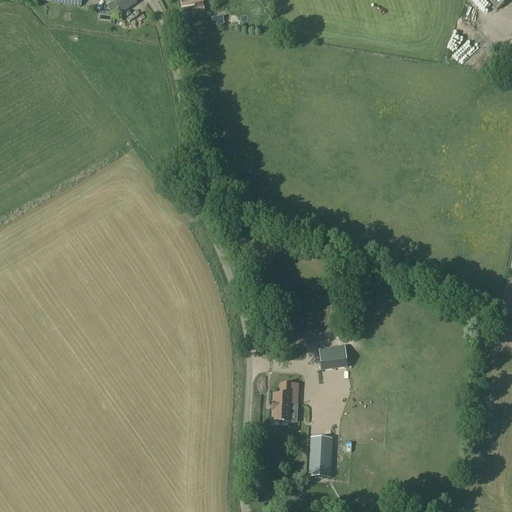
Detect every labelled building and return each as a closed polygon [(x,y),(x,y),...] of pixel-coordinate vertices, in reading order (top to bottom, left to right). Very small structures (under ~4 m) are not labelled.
[(134,0),(117,0),(113,4),(122,15),(137,4),(134,0)] [(487,0),(496,9),(506,0),(487,0)] [(195,8),(192,8),(194,15),(204,12),(203,6),(195,8)] [(466,64),(466,51),(458,51),(457,63),(466,64)] [(281,355),(320,350),(317,331),(279,336),(281,355)] [(347,368),(345,348),(318,351),(321,371),(347,368)] [(272,411),(273,411),(272,422),(289,423),(290,405),(297,405),(298,385),(281,385),(280,396),(273,395),(273,403),(272,411)] [(311,438),(309,478),(329,479),(331,440),(311,438)] [(411,477),(410,466),(401,467),(402,478),(411,477)] [(421,497),(422,469),(411,468),(409,497),(421,497)]
